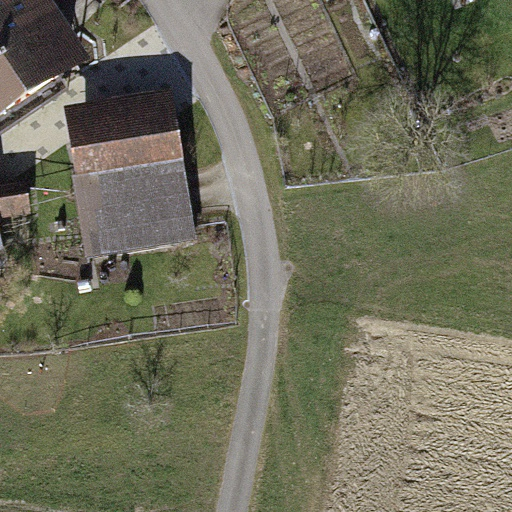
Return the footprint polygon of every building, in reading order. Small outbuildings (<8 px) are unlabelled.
[(0,0),(0,153),(92,87),(49,27),(29,0),(0,0)] [(29,0),(49,27),(86,0),(29,0)] [(446,0),(454,18),(496,0),(446,0)] [(176,112),(71,126),(91,269),(196,254),(176,112)] [(0,195),(0,270),(10,268),(2,231),(31,224),(24,190),(0,195)]
